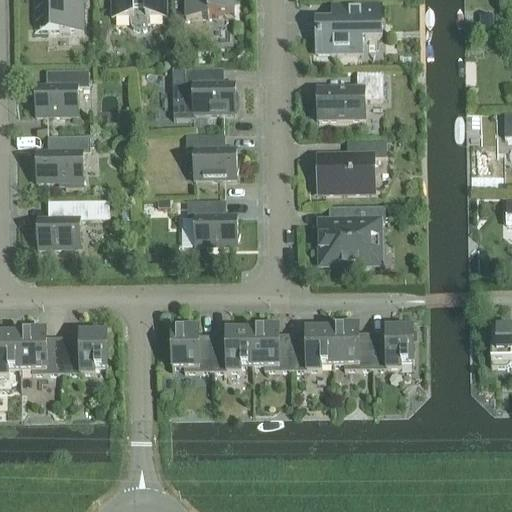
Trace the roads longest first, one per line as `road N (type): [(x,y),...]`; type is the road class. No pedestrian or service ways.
road 1 (residential): [(273,0),(277,295)]
road 2 (residential): [(141,500),(138,297)]
road 3 (residential): [(277,295),(138,297)]
road 4 (residential): [(138,297),(0,298)]
road 5 (residential): [(412,302),(299,303),(277,295)]
